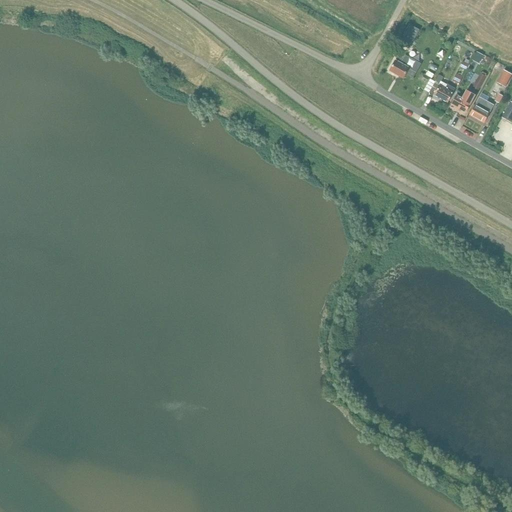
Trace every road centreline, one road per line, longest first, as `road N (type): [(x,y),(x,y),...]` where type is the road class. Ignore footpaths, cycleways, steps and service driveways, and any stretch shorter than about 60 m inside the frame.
road 1 (unclassified): [(173,0),(350,134),(511,225)]
road 2 (residential): [(511,164),(202,0)]
